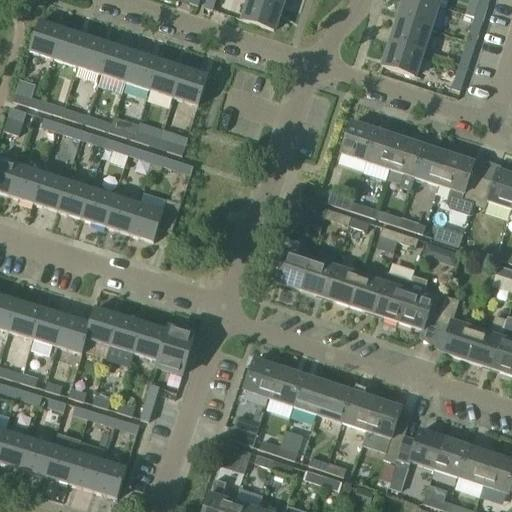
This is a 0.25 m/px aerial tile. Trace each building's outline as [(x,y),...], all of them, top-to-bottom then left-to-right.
[(201,0),(190,0),(189,5),(199,8),(201,0)] [(207,0),(204,10),(226,17),(231,0),(207,0)] [(282,8),(257,0),(250,0),(243,22),(274,33),(282,8)] [(284,0),(257,0),(282,8),(284,0)] [(405,0),(399,21),(430,31),(438,7),(415,0),(405,0)] [(469,0),(465,16),(475,19),(484,22),(490,0),(469,0)] [(467,43),(476,46),(484,22),(475,19),(467,43)] [(423,55),(430,31),(399,21),(392,44),(423,55)] [(54,62),(64,31),(39,23),(29,54),(54,62)] [(78,69),(88,39),(64,31),(54,62),(78,69)] [(102,77),(112,46),(88,39),(78,69),(102,77)] [(476,46),(467,43),(460,66),(469,69),(476,46)] [(423,55),(392,44),(384,69),(415,79),(423,55)] [(126,85),(136,54),(112,46),(102,77),(126,85)] [(150,93),(160,62),(136,54),(126,85),(150,93)] [(174,101),(184,70),(160,62),(150,93),(174,101)] [(460,66),(452,91),(461,93),(469,69),(460,66)] [(174,101),(198,109),(199,109),(209,78),(184,70),(174,101)] [(14,104),(29,109),(32,99),(16,95),(14,104)] [(38,112),(53,117),(57,107),(41,102),(38,112)] [(11,110),(4,133),(19,139),(27,115),(11,110)] [(65,110),(62,120),(77,124),(81,115),(65,110)] [(101,132),(105,123),(89,118),(88,120),(86,127),(101,132)] [(125,140),(130,124),(115,119),(111,131),(110,135),(125,140)] [(45,121),(42,129),(57,134),(59,126),(45,121)] [(342,156),(365,163),(375,132),(352,124),(342,156)] [(66,137),(81,142),(84,133),(68,128),(66,137)] [(375,132),(365,163),(390,171),(400,140),(375,132)] [(152,138),(138,133),(135,143),(150,148),(152,138)] [(89,145),(86,155),(101,160),(108,141),(92,136),(89,145)] [(173,136),(171,144),(168,154),(183,158),(189,140),(173,136)] [(400,140),(390,171),(404,176),(400,189),(410,192),(424,148),(400,140)] [(116,144),(114,153),(129,158),(132,149),(116,144)] [(424,148),(410,192),(411,192),(415,180),(439,187),(449,156),(424,148)] [(155,157),(140,152),(137,161),(152,166),(155,157)] [(449,156),(439,187),(451,192),(447,205),(450,211),(469,218),(477,193),(481,180),(471,176),(475,165),(449,156)] [(0,195),(10,198),(20,167),(0,160),(0,195)] [(162,168),(177,173),(178,173),(181,165),(165,160),(162,168)] [(34,206),(44,175),(20,167),(10,198),(34,206)] [(481,180),(477,193),(469,218),(470,218),(474,206),(486,210),(488,204),(511,211),(511,207),(511,176),(498,172),(494,184),(481,180)] [(58,214),(68,183),(44,175),(34,206),(58,214)] [(82,222),(92,190),(68,183),(58,214),(82,222)] [(106,229),(116,198),(92,190),(82,222),(106,229)] [(330,192),(325,205),(349,213),(353,200),(330,192)] [(130,237),(140,206),(116,198),(106,229),(130,237)] [(368,219),(371,210),(353,204),(354,200),(353,200),(349,213),(368,219)] [(130,237),(155,245),(159,231),(172,235),(181,206),(167,202),(164,214),(140,206),(130,237)] [(326,211),(303,204),(299,216),(322,224),(326,211)] [(351,220),(334,214),(331,222),(348,228),(351,220)] [(401,220),(384,215),(381,223),(398,229),(401,220)] [(351,220),(348,228),(367,234),(370,226),(351,220)] [(401,220),(398,229),(417,235),(419,227),(401,220)] [(399,235),(383,230),(380,239),(396,244),(399,235)] [(453,234),(449,247),(459,250),(463,237),(453,234)] [(399,235),(396,244),(415,250),(418,242),(399,235)] [(276,285),(300,292),(310,260),(297,256),(300,244),(285,239),(276,268),(281,269),(276,285)] [(424,255),(431,257),(434,248),(427,246),(424,255)] [(511,266),(511,257),(499,253),(496,261),(511,266)] [(310,260),(300,292),(325,301),(335,269),(310,260)] [(511,272),(498,268),(495,275),(495,276),(511,281),(511,272)] [(335,269),(325,301),(349,309),(359,277),(335,269)] [(383,284),(373,316),(397,324),(411,283),(387,275),(384,285),(383,284)] [(359,277),(349,309),(373,316),(383,284),(359,277)] [(411,283),(397,324),(423,333),(427,321),(438,325),(446,298),(425,291),(427,283),(413,278),(412,283),(411,283)] [(0,331),(10,334),(19,304),(0,297),(0,331)] [(466,363),(476,331),(452,323),(459,303),(447,299),(447,298),(446,298),(438,325),(450,329),(442,355),(466,363)] [(34,342),(43,311),(19,304),(10,334),(34,342)] [(110,348),(119,318),(95,310),(90,325),(91,326),(86,341),(87,341),(110,348)] [(58,349),(68,319),(43,311),(34,342),(58,349)] [(134,356),(144,325),(119,318),(110,348),(134,356)] [(476,331),(466,363),(491,371),(507,322),(495,318),(490,335),(476,331)] [(87,341),(86,341),(91,326),(90,325),(68,319),(58,349),(83,356),(87,341)] [(507,322),(491,371),(511,378),(511,320),(508,319),(507,322)] [(159,363),(168,332),(144,325),(134,356),(159,363)] [(193,340),(168,332),(159,363),(157,369),(182,377),(193,340)] [(244,393),(269,401),(279,370),(255,361),(244,393)] [(1,362),(0,365),(0,378),(12,382),(15,373),(13,372),(15,366),(1,362)] [(279,370),(269,401),(293,409),(304,378),(279,370)] [(39,380),(24,375),(21,385),(36,390),(39,380)] [(304,378),(293,409),(318,417),(328,386),(304,378)] [(45,393),(60,397),(63,387),(48,383),(45,393)] [(328,386),(318,417),(342,426),(352,394),(328,386)] [(0,396),(15,400),(18,392),(3,387),(0,396)] [(155,402),(158,391),(158,390),(151,388),(147,400),(155,402)] [(153,423),(166,428),(179,392),(165,388),(153,423)] [(84,405),(87,396),(72,391),(69,400),(84,405)] [(24,403),(40,407),(42,399),(26,394),(24,403)] [(352,394),(342,426),(367,434),(377,402),(352,394)] [(95,397),(93,407),(92,407),(109,412),(111,402),(95,397)] [(147,400),(144,411),(151,413),(155,402),(147,400)] [(48,410),(64,415),(66,407),(51,402),(48,410)] [(377,402),(367,434),(363,447),(386,455),(384,463),(394,466),(403,441),(393,437),(402,410),(377,402)] [(135,410),(120,405),(118,410),(117,414),(132,419),(135,410)] [(73,417),(88,422),(90,414),(75,409),(73,417)] [(144,411),(141,421),(140,422),(146,424),(148,425),(151,413),(144,411)] [(99,417),(96,425),(112,430),(115,422),(99,417)] [(124,425),(121,433),(137,437),(139,429),(124,425)] [(257,438),(232,429),(228,441),(253,450),(257,438)] [(434,472),(444,440),(420,432),(416,445),(403,441),(394,466),(407,471),(409,464),(434,472)] [(0,465),(20,472),(30,441),(5,433),(0,451),(0,465)] [(98,448),(105,450),(109,437),(102,435),(98,448)] [(444,440),(434,472),(458,480),(468,448),(444,440)] [(44,479),(54,448),(30,441),(20,472),(44,479)] [(278,458),(280,450),(263,444),(260,452),(278,458)] [(68,486),(78,455),(54,448),(44,479),(68,486)] [(226,448),(219,468),(244,477),(251,456),(226,448)] [(468,448),(458,480),(483,488),(493,457),(468,448)] [(278,458),(294,463),(297,455),(280,450),(278,458)] [(93,494),(102,463),(78,455),(68,486),(93,494)] [(511,462),(493,457),(483,488),(508,497),(511,485),(511,462)] [(273,472),(276,464),(258,458),(255,466),(273,472)] [(326,474),(329,466),(311,460),(308,468),(326,474)] [(93,494),(117,501),(118,501),(127,470),(102,463),(93,494)] [(273,472),(290,478),(293,470),(276,464),(273,472)] [(326,474),(343,480),(346,471),(329,466),(326,474)] [(322,488),(324,480),(306,474),(303,482),(322,488)] [(322,488),(339,494),(342,486),(324,480),(322,488)] [(210,496),(205,511),(232,511),(235,504),(222,500),(227,486),(215,482),(211,496),(210,496)] [(358,489),(354,502),(370,507),(374,494),(358,489)] [(426,498),(423,506),(440,511),(441,511),(444,504),(426,498)]
